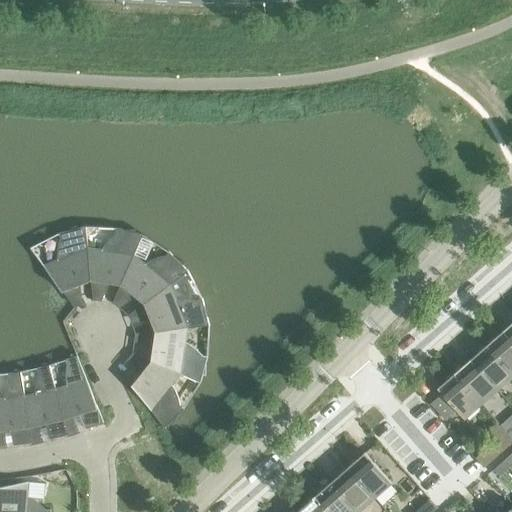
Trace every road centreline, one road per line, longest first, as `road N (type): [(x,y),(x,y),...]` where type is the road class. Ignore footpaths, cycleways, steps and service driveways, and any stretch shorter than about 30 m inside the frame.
road 1 (unclassified): [(343,349),(511,184)]
road 2 (unclassified): [(180,511),(343,349)]
road 3 (residential): [(234,511),(377,388)]
road 4 (residential): [(377,388),(511,265)]
road 5 (residential): [(463,485),(377,388)]
